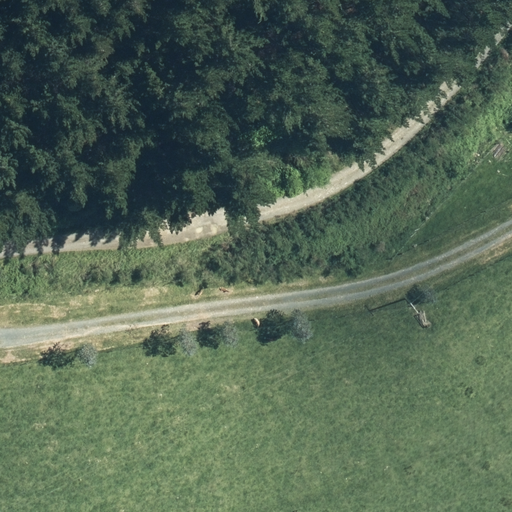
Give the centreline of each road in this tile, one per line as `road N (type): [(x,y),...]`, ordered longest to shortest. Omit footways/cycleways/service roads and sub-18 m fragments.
road 1 (unclassified): [(0,246),(269,205),(377,153),(458,74),(511,0)]
road 2 (track): [(0,338),(142,335),(206,315),(304,312),(416,277),(511,220)]
